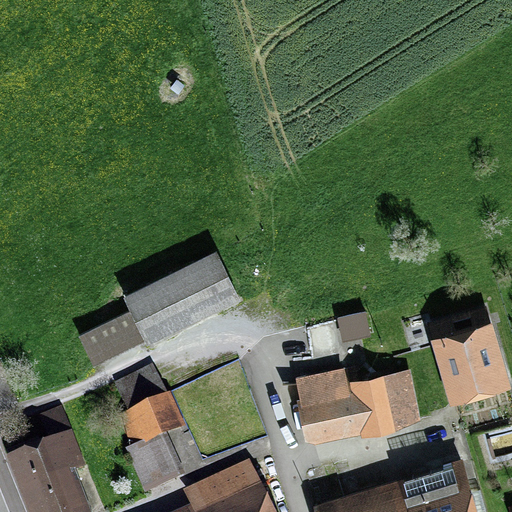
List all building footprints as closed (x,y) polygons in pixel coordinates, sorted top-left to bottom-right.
[(147,344),(240,298),(216,249),(122,295),(129,309),(145,340),(147,344)] [(115,313),(125,308),(120,299),(110,304),(115,313)] [(459,390),(498,379),(486,340),(496,337),(486,304),(426,321),(433,344),(445,341),(459,390)] [(93,365),(145,340),(129,309),(78,334),(93,365)] [(370,335),(365,310),(337,316),(342,340),(370,335)] [(167,436),(185,428),(170,394),(166,395),(153,364),(112,382),(125,414),(117,417),(130,448),(131,451),(167,436)] [(420,419),(410,368),(358,378),(356,364),(296,376),(299,397),(296,397),(306,440),(314,443),(361,433),(361,436),(396,429),(420,419)] [(8,458),(6,459),(26,511),(89,511),(74,471),(85,467),(61,407),(38,416),(49,442),(40,445),(38,440),(6,453),(8,458)] [(185,476),(167,436),(131,451),(130,448),(125,450),(144,494),(185,476)] [(478,511),(462,456),(450,460),(452,464),(404,478),(403,476),(312,502),(315,511),(478,511)] [(190,507),(179,511),(272,511),(250,461),(183,491),(190,507)]
